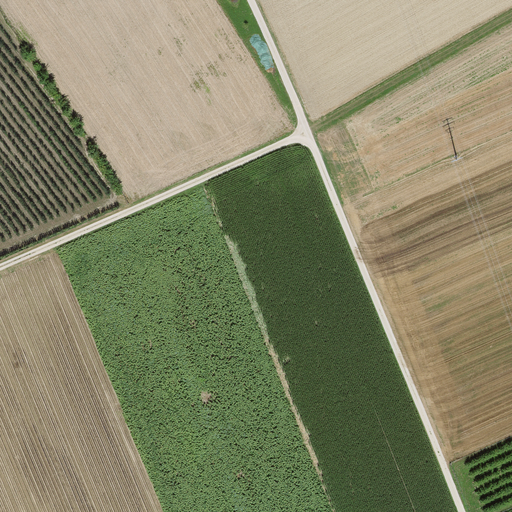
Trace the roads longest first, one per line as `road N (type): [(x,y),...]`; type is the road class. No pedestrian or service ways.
road 1 (track): [(0,267),(304,133),(511,12)]
road 2 (track): [(248,0),(458,511)]
